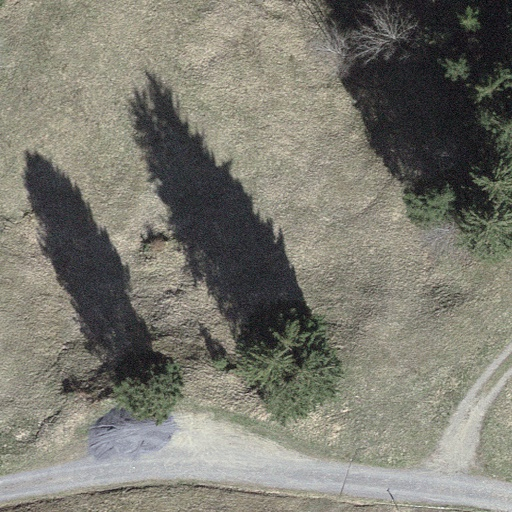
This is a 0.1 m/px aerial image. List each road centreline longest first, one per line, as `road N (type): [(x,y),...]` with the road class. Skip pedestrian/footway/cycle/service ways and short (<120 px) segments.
road 1 (track): [(439,497),(232,470),(0,492)]
road 2 (track): [(511,373),(466,427),(439,497)]
